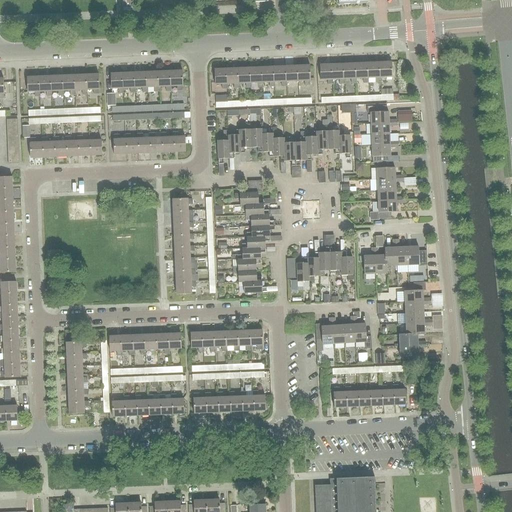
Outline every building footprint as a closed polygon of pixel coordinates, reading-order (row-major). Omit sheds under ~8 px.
[(122,0),(123,11),(133,11),(132,0),(122,0)] [(367,78),(379,78),(379,63),(367,64),(367,78)] [(391,63),(379,63),(379,78),(391,77),(391,63)] [(355,64),(343,65),(344,79),(350,79),(350,84),(356,84),(355,79),(355,64)] [(367,64),(355,64),(355,79),(362,79),(362,83),(368,83),(367,78),(367,64)] [(332,85),(331,80),(331,65),(319,66),(319,80),(328,80),(328,85),(332,85)] [(343,65),(331,65),(331,80),(338,80),(338,84),(344,84),(344,79),(343,65)] [(309,66),(298,67),(298,81),(304,81),(304,86),(310,86),(309,66)] [(285,67),(274,68),(274,82),(281,82),(281,87),(286,87),(286,82),(285,67)] [(298,81),(298,67),(285,67),(286,82),(298,81)] [(262,68),(250,69),(250,84),(257,83),(257,88),(263,88),(262,83),(262,68)] [(275,87),(274,82),(274,68),(262,68),(262,83),(269,83),(269,87),(275,87)] [(239,89),(238,84),(238,69),(226,70),(227,85),(233,84),(233,89),(239,89)] [(250,84),(250,69),(238,69),(238,84),(250,84)] [(214,85),(222,85),(222,90),(227,89),(227,85),(226,70),(214,70),(214,85)] [(183,91),(182,86),(183,86),(182,71),(170,72),(171,87),(177,87),(177,91),(183,91)] [(147,73),(147,88),(154,88),(154,92),(159,92),(159,87),(158,72),(147,73)] [(158,72),(159,87),(166,87),(166,92),(171,92),(171,87),(170,72),(158,72)] [(123,74),(124,89),(130,89),(130,93),(136,93),(135,88),(135,73),(123,74)] [(135,73),(135,88),(142,88),(142,93),(147,93),(147,88),(147,73),(135,73)] [(111,89),(118,89),(118,94),(124,94),(124,89),(123,74),(111,74),(111,75),(111,89)] [(87,90),(87,75),(75,76),(75,91),(82,91),(82,95),(88,95),(87,90)] [(87,75),(87,90),(93,90),(94,94),(99,94),(99,90),(99,75),(87,75)] [(64,96),(64,91),(63,76),(51,77),(52,92),(58,92),(58,96),(64,96)] [(76,95),(75,91),(75,76),(63,76),(64,91),(70,91),(70,96),(76,95)] [(27,93),(34,93),(34,97),(40,97),(39,92),(39,77),(27,78),(27,93)] [(52,97),(52,92),(51,77),(39,77),(39,92),(46,92),(47,97),(52,97)] [(107,95),(107,106),(115,106),(115,95),(107,95)] [(388,124),(388,121),(388,112),(386,112),(386,106),(366,107),(366,113),(370,113),(370,124),(388,124)] [(327,120),(328,150),(334,150),(334,155),(339,154),(338,131),(332,131),(331,115),(327,115),(327,120)] [(322,132),(316,132),(317,155),(321,155),(321,150),(328,150),(327,120),(322,120),(322,132)] [(371,135),(389,134),(389,126),(397,126),(397,120),(388,121),(388,124),(370,124),(371,135)] [(244,130),(239,130),(240,154),(244,153),(244,149),(251,148),(249,125),(244,125),(244,130)] [(249,125),(251,148),(256,148),(257,153),(262,153),(261,129),(255,130),(254,125),(249,125)] [(338,131),(339,154),(345,154),(346,159),(350,159),(349,136),(343,136),(343,131),(343,125),(338,126),(338,131)] [(266,129),(261,129),(262,153),(268,153),(268,157),(273,157),(272,134),(266,134),(266,129)] [(233,154),(239,154),(240,154),(239,130),(234,130),(234,135),(228,135),(229,159),(234,159),(233,154)] [(223,159),(229,159),(228,135),(228,131),(223,131),(223,136),(222,136),(223,141),(217,141),(218,164),(223,164),(223,159)] [(172,132),(173,137),(173,153),(185,152),(185,136),(178,136),(178,132),(172,132)] [(311,137),(305,138),(306,161),(311,160),(311,156),(317,155),(316,132),(311,132),(311,137)] [(137,133),(137,138),(138,154),(150,154),(149,138),(143,138),(143,133),(137,133)] [(162,153),(161,137),(155,137),(154,133),(149,133),(149,138),(150,154),(162,153)] [(161,137),(162,153),(173,153),(173,137),(166,137),(166,133),(161,133),(161,137)] [(126,155),(126,139),(119,139),(119,134),(114,134),(114,139),(113,139),(114,155),(126,155)] [(138,154),(137,138),(131,138),(131,134),(125,134),(126,139),(126,155),(138,154)] [(272,134),(273,157),(279,157),(279,162),(284,162),(283,139),(277,139),(277,134),(276,134),(272,134)] [(389,145),(390,148),(398,148),(397,142),(389,142),(389,134),(371,135),(371,146),(389,145)] [(66,157),(65,142),(59,142),(59,137),(53,137),(54,143),(54,158),(66,157)] [(65,137),(65,142),(66,157),(78,157),(77,142),(71,142),(70,137),(65,137)] [(90,156),(89,141),(83,141),(82,137),(77,137),(77,142),(78,157),(90,156)] [(54,158),(54,143),(47,143),(47,138),(42,138),(42,143),(43,158),(54,158)] [(288,138),(283,139),(284,162),(290,161),(290,166),(295,166),(295,143),(288,143),(288,138)] [(295,143),(295,166),(300,166),(300,161),(306,161),(305,138),(300,138),(300,143),(295,143)] [(43,158),(42,143),(36,143),(35,139),(30,139),(30,143),(30,159),(43,158)] [(101,141),(89,141),(90,156),(102,156),(101,141)] [(371,146),(372,157),(372,163),(376,163),(388,162),(388,156),(390,156),(390,148),(389,145),(371,146)] [(388,162),(376,163),(377,169),(376,169),(377,180),(395,179),(395,176),(394,168),(388,168),(388,162)] [(395,179),(377,180),(377,191),(395,190),(395,182),(403,182),(403,176),(395,176),(395,179)] [(0,190),(12,190),(12,177),(0,177),(0,190)] [(12,190),(0,190),(0,201),(13,201),(12,190)] [(395,190),(377,191),(378,202),(396,201),(396,204),(404,204),(404,198),(396,198),(395,190)] [(239,199),(239,205),(263,204),(263,200),(258,200),(257,193),(234,194),(234,199),(239,199)] [(173,212),(188,211),(188,205),(192,205),(192,199),(187,200),(187,199),(172,199),(173,212)] [(0,213),(13,213),(13,201),(0,201),(0,213)] [(396,201),(378,202),(378,213),(379,213),(379,219),(391,219),(390,212),(396,212),(396,204),(396,201)] [(245,216),(268,215),(268,211),(263,211),(263,204),(239,205),(239,210),(244,210),(245,216)] [(222,206),(214,206),(215,215),(223,215),(222,206)] [(188,211),(173,212),(173,224),(188,223),(188,217),(193,217),(193,211),(188,211)] [(13,213),(0,213),(0,225),(14,225),(13,213)] [(250,226),(274,225),(274,221),(269,221),(268,215),(245,216),(245,221),(250,221),(250,226)] [(193,223),(188,223),(173,224),(174,235),(189,235),(189,229),(193,228),(193,223)] [(0,237),(14,237),(14,225),(0,225),(0,237)] [(245,238),(269,237),(269,231),(274,231),(274,225),(250,226),(251,233),(245,233),(245,238)] [(189,235),(174,235),(174,247),(190,247),(189,240),(194,240),(194,235),(189,235)] [(0,249),(15,249),(14,237),(0,237),(0,249)] [(241,249),(265,248),(265,242),(269,242),(269,237),(245,238),(246,244),(241,244),(241,249)] [(194,247),(190,247),(174,247),(175,259),(190,259),(190,252),(194,252),(194,247)] [(406,248),(407,266),(427,265),(426,251),(418,251),(418,247),(406,248)] [(237,260),(261,259),(260,253),(265,253),(265,248),(241,249),(241,255),(236,255),(237,260)] [(330,271),(329,248),(324,248),(325,253),(318,253),(319,276),(324,276),(324,271),(330,271)] [(341,276),(340,252),(334,253),(334,248),(329,248),(330,271),(335,271),(336,276),(341,276)] [(386,267),(396,266),(396,248),(393,248),(384,249),(385,256),(386,267)] [(406,248),(399,248),(396,248),(396,266),(407,266),(406,248)] [(0,249),(0,256),(0,261),(15,261),(15,249),(0,249)] [(353,280),(352,257),(345,257),(345,252),(340,252),(341,276),(347,276),(347,281),(353,280)] [(319,276),(318,253),(313,253),(313,258),(307,258),(308,282),(313,282),(313,277),(319,276)] [(375,274),(374,256),(371,256),(363,257),(363,263),(364,275),(375,274)] [(385,256),(377,256),(374,256),(375,274),(387,274),(386,267),(385,256)] [(195,258),(190,259),(175,259),(175,271),(191,270),(190,264),(195,264),(195,258)] [(308,282),(307,258),(302,259),(303,264),(296,264),(297,279),(297,287),(302,287),(302,282),(308,282)] [(232,272),(256,271),(256,266),(261,265),(261,259),(237,260),(237,266),(232,266),(232,272)] [(16,273),(15,261),(0,261),(0,267),(0,272),(1,273),(16,273)] [(195,270),(191,270),(175,271),(176,283),(191,283),(191,276),(195,275),(195,270)] [(238,282),(261,281),(261,277),(256,277),(256,271),(232,272),(232,277),(237,277),(238,282)] [(262,293),(267,293),(267,288),(262,288),(261,281),(238,282),(238,288),(243,287),(243,294),(256,293),(262,293)] [(0,294),(2,295),(17,294),(16,282),(1,283),(1,289),(0,289),(0,294)] [(191,283),(176,283),(176,295),(192,294),(191,287),(196,287),(196,282),(191,283)] [(413,283),(413,291),(404,292),(405,303),(423,302),(422,299),(422,291),(425,291),(425,283),(415,283),(413,283)] [(2,307),(17,306),(17,294),(2,295),(2,307)] [(423,302),(405,303),(405,314),(423,313),(423,305),(423,302)] [(0,318),(3,319),(18,319),(17,306),(2,307),(2,313),(0,313),(0,318)] [(423,313),(405,314),(406,324),(423,324),(423,321),(423,313)] [(3,331),(18,331),(18,319),(3,319),(3,325),(0,325),(0,330),(3,331)] [(365,324),(357,325),(354,325),(355,343),(364,342),(364,349),(371,349),(370,336),(366,337),(365,324)] [(423,324),(406,324),(406,335),(424,334),(424,326),(423,324)] [(351,325),(343,326),(344,344),(355,343),(354,325),(351,325)] [(333,344),(332,326),(329,327),(321,327),(322,340),(316,340),(317,352),(323,351),(323,345),(333,344)] [(343,326),(335,326),(332,326),(333,344),(344,344),(343,326)] [(0,342),(4,342),(19,342),(18,331),(3,331),(3,337),(0,337),(0,342)] [(238,332),(239,347),(245,346),(245,351),(250,351),(250,346),(250,331),(238,332)] [(262,331),(250,331),(250,346),(257,346),(257,350),(262,350),(262,346),(263,346),(262,331)] [(214,333),(215,348),(221,347),(222,352),(227,352),(227,347),(226,332),(214,333)] [(238,332),(226,332),(227,347),(233,347),(233,351),(239,351),(239,347),(238,332)] [(203,353),(203,348),(203,333),(190,333),(191,349),(198,348),(198,353),(203,353)] [(214,333),(203,333),(203,348),(210,348),(210,352),(215,352),(215,348),(214,333)] [(169,354),(169,349),(168,334),(157,335),(157,350),(164,350),(164,354),(169,354)] [(168,334),(169,349),(181,349),(181,334),(168,334)] [(424,334),(406,335),(399,335),(399,346),(417,345),(417,343),(417,335),(424,335),(424,334)] [(133,336),(134,351),(140,351),(140,355),(146,355),(145,350),(145,335),(133,336)] [(157,350),(157,335),(145,335),(145,350),(157,350)] [(121,336),(109,337),(110,352),(117,352),(117,356),(122,356),(122,351),(121,336)] [(121,336),(122,351),(128,351),(129,356),(134,355),(134,351),(133,336),(121,336)] [(2,354),(4,354),(19,354),(19,342),(4,342),(4,349),(1,349),(2,354)] [(67,355),(82,354),(81,348),(86,348),(86,343),(81,343),(81,342),(66,343),(67,355)] [(417,345),(399,346),(400,357),(418,357),(417,348),(417,345)] [(0,365),(5,366),(20,365),(19,354),(4,354),(4,360),(0,360),(0,365)] [(67,367),(82,366),(82,360),(87,359),(86,354),(82,354),(67,355),(67,367)] [(384,364),(384,354),(376,354),(376,365),(384,364)] [(5,378),(20,377),(20,365),(5,366),(5,372),(0,372),(0,378),(5,378)] [(68,379),(83,378),(83,375),(82,366),(67,367),(68,379)] [(87,378),(83,378),(68,379),(68,390),(83,390),(83,383),(88,383),(87,378)] [(393,406),(392,391),(385,391),(385,386),(380,386),(380,391),(381,406),(393,406)] [(404,390),(397,390),(397,386),(392,386),(392,391),(393,406),(405,405),(404,390)] [(346,408),(345,393),(339,393),(339,388),(333,388),(333,393),(333,408),(346,408)] [(357,392),(351,392),(350,388),(345,388),(345,393),(346,408),(357,407),(357,392)] [(88,390),(83,390),(68,390),(69,402),(84,402),(83,395),(88,395),(88,390)] [(252,392),(253,396),(253,411),(265,411),(265,396),(258,396),(258,391),(252,392)] [(369,392),(369,407),(381,406),(380,391),(369,392)] [(229,392),(229,397),(230,412),(241,412),(241,397),(234,397),(234,392),(229,392)] [(240,392),(241,397),(241,412),(253,411),(253,396),(252,392),(243,392),(241,392),(240,392)] [(357,392),(357,407),(369,407),(369,392),(357,392)] [(205,394),(205,398),(206,413),(218,413),(217,398),(211,398),(211,393),(205,394)] [(217,393),(217,398),(218,413),(230,412),(229,397),(222,398),(222,393),(217,393)] [(206,413),(205,398),(199,399),(199,394),(193,394),(194,399),(193,399),(194,414),(206,413)] [(159,396),(159,400),(160,415),(172,415),(171,400),(165,400),(164,395),(159,396)] [(171,395),(171,400),(172,415),(184,414),(184,399),(177,400),(176,395),(171,395)] [(136,401),(136,416),(148,416),(147,401),(141,401),(141,396),(135,396),(136,401)] [(147,396),(147,401),(148,416),(160,415),(159,400),(153,401),(153,396),(147,396)] [(136,416),(136,401),(129,402),(129,397),(124,397),(124,402),(125,417),(136,416)] [(88,401),(84,402),(69,402),(69,415),(84,414),(84,407),(89,407),(88,401)] [(5,407),(5,422),(18,421),(17,406),(10,406),(10,402),(4,402),(5,407)] [(112,417),(113,417),(125,417),(124,402),(112,402),(112,417)] [(375,511),(374,478),(330,480),(330,485),(315,486),(315,511),(375,511)] [(206,511),(206,500),(194,501),(194,504),(188,505),(188,511),(206,511)] [(206,500),(206,511),(225,511),(225,503),(219,503),(219,500),(206,500)] [(72,502),(64,506),(64,511),(74,511),(74,510),(74,501),(72,501),(72,502)] [(168,511),(168,502),(155,503),(155,506),(149,507),(149,511),(168,511)] [(168,502),(168,511),(186,511),(186,505),(180,505),(180,502),(168,502)] [(128,504),(128,511),(146,511),(147,507),(141,507),(141,503),(128,504)]
